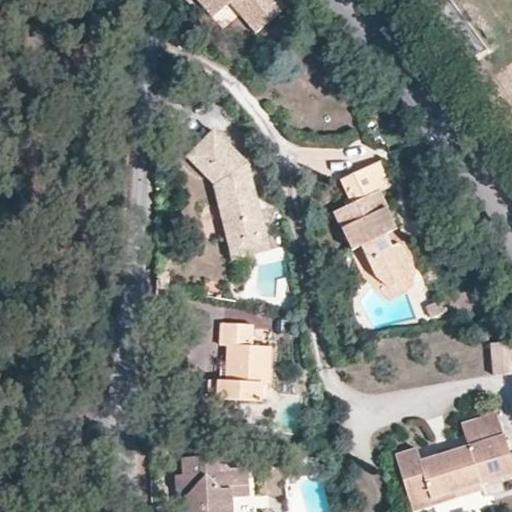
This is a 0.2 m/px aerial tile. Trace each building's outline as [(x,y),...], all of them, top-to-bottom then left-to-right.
[(277,0),(197,0),(213,18),(230,3),(240,15),(256,34),(285,9),(277,0)] [(240,15),(230,3),(213,18),(222,30),(240,15)] [(511,63),(491,74),(509,109),(511,107),(511,63)] [(262,251),(241,167),(205,134),(182,161),(208,185),(226,260),(262,251)] [(410,276),(412,253),(380,190),(389,186),(379,162),(344,177),(355,202),(335,211),(354,250),(358,248),(378,273),(390,283),(410,276)] [(434,316),(446,314),(444,300),(432,302),(434,316)] [(217,344),(225,345),(223,382),(214,382),(214,401),(257,404),(258,385),(265,386),(267,349),(248,347),(249,325),(218,323),(217,344)] [(511,340),(492,342),(495,376),(511,374),(511,340)] [(214,382),(205,382),(204,402),(214,401),(214,382)] [(474,449),(467,450),(430,461),(425,447),(398,459),(412,505),(481,483),(511,473),(511,454),(499,413),(467,423),(474,449)] [(246,476),(229,475),(216,460),(182,459),(182,474),(175,473),(175,490),(185,498),(194,507),(194,511),(229,511),(230,498),(245,498),(246,476)] [(483,489),(481,483),(412,505),(413,510),(483,489)] [(194,511),(194,507),(185,498),(184,511),(194,511)]
